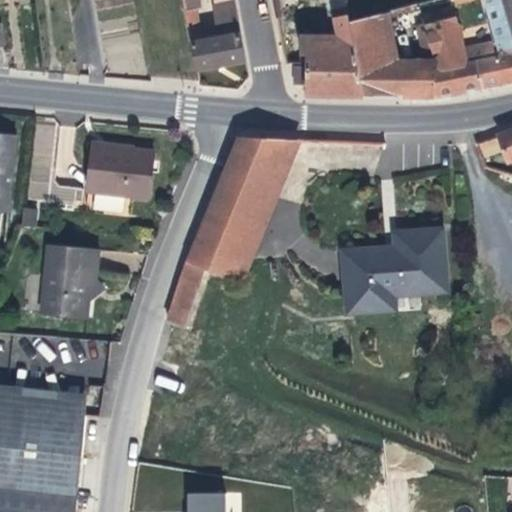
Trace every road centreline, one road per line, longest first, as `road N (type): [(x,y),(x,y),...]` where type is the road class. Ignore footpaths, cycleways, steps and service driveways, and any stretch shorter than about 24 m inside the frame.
road 1 (residential): [(226,114),(147,324),(108,511)]
road 2 (tertiary): [(277,115),(415,118),(511,107)]
road 3 (tertiary): [(0,91),(226,114)]
